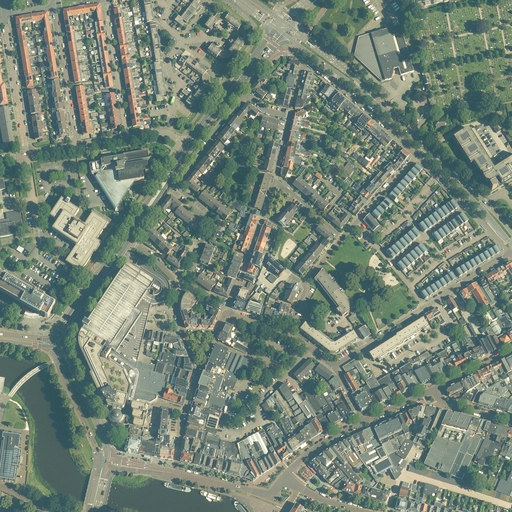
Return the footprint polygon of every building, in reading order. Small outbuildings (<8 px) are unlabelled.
[(200,6),(197,4),(193,0),(190,5),(197,10),(200,6)] [(349,12),(346,14),(368,64),(371,63),(392,84),(408,68),(396,56),(399,54),(375,1),(372,2),(371,2),(349,12)] [(197,10),(190,5),(186,9),(193,14),(197,10)] [(193,14),(186,9),(183,13),(190,19),(193,14)] [(190,19),(183,13),(180,17),(184,20),(184,21),(186,23),(190,19)] [(228,50),(221,51),(212,44),(207,51),(208,52),(216,58),(218,55),(222,59),(229,58),(232,54),(235,56),(245,43),(242,41),(245,36),(245,30),(240,27),(242,24),(229,14),(227,16),(223,13),(217,14),(213,18),(211,16),(204,25),(211,30),(218,21),(224,21),(227,23),(227,24),(229,25),(230,26),(233,29),(234,28),(237,31),(238,37),(235,41),(234,40),(231,44),(229,46),(230,47),(228,50)] [(184,20),(180,17),(177,15),(173,20),(175,21),(174,23),(176,25),(178,23),(180,25),(184,21),(184,20)] [(24,36),(24,33),(22,33),(21,31),(21,27),(17,27),(18,37),(18,38),(18,39),(19,39),(25,38),(25,37),(25,36),(24,36)] [(185,64),(188,60),(183,56),(181,59),(180,58),(178,60),(179,61),(178,63),(183,67),(185,64)] [(189,67),(194,60),(190,57),(188,60),(185,64),(189,67)] [(298,67),(299,63),(294,61),(295,58),(289,57),(287,64),(288,65),(298,67)] [(193,70),(199,64),(194,60),(189,67),(193,70)] [(198,74),(203,67),(199,64),(193,70),(198,74)] [(202,77),(205,73),(207,70),(203,67),(198,74),(202,77)] [(132,77),(138,76),(137,70),(135,70),(135,73),(133,74),(124,75),(125,80),(132,79),(132,77)] [(207,87),(210,83),(210,78),(209,76),(207,75),(205,73),(202,77),(203,83),(200,87),(199,86),(197,88),(196,87),(194,87),(194,88),(194,89),(196,90),(194,92),(195,93),(193,96),(184,89),(182,92),(188,97),(185,101),(192,107),(198,101),(199,102),(210,89),(207,87)] [(261,86),(267,79),(265,77),(262,75),(259,79),(256,82),(261,86)] [(259,89),(261,86),(256,82),(254,86),(253,85),(253,86),(250,90),(255,93),(259,89)] [(320,96),(322,98),(331,88),(327,85),(319,95),(320,96)] [(60,92),(59,86),(51,88),(51,91),(45,93),(45,95),(49,94),(60,92)] [(326,101),(334,90),(331,88),(322,98),(324,100),(324,99),(326,100),(326,101)] [(266,94),(259,89),(255,93),(258,96),(258,97),(259,96),(262,99),(266,94)] [(332,100),(338,93),(334,90),(326,101),(326,100),(326,101),(327,103),(328,103),(329,104),(330,102),(332,100)] [(330,102),(329,104),(337,111),(339,108),(346,100),(338,93),(332,100),(330,102)] [(309,102),(313,98),(312,97),(309,99),(307,101),(297,99),(296,103),(306,105),(308,104),(309,102)] [(288,108),(290,102),(280,100),(279,106),(288,108)] [(344,111),(350,103),(346,100),(339,108),(340,109),(343,112),(344,110),(344,111)] [(248,112),(252,107),(247,103),(244,107),(244,106),(244,107),(241,110),(246,114),(248,112)] [(348,114),(354,107),(350,103),(344,111),(346,112),(348,114)] [(12,131),(9,113),(8,107),(0,108),(0,124),(1,133),(12,131)] [(259,113),(255,110),(256,109),(255,109),(255,110),(252,107),(248,112),(255,117),(259,113)] [(352,117),(358,110),(354,107),(348,114),(350,116),(348,117),(350,119),(351,118),(352,117)] [(64,118),(63,112),(59,113),(59,110),(55,110),(52,111),(52,114),(55,113),(56,119),(64,118)] [(236,117),(241,121),(246,114),(241,110),(239,114),(238,113),(238,114),(236,117)] [(364,115),(358,110),(352,117),(353,119),(354,120),(356,121),(353,123),(355,125),(357,122),(364,115)] [(41,122),(40,116),(43,115),(42,112),(39,113),(35,114),(35,117),(31,117),(32,123),(41,122)] [(371,121),(364,115),(357,122),(355,125),(354,125),(362,131),(362,130),(364,128),(371,121)] [(241,121),(236,117),(235,116),(231,120),(231,121),(238,127),(242,122),(241,121)] [(292,121),(305,125),(308,125),(309,123),(306,122),(304,121),(301,121),(302,118),(294,116),(292,121)] [(139,123),(143,122),(143,121),(146,120),(145,118),(142,118),(143,119),(139,120),(132,121),(133,127),(140,126),(139,123)] [(266,128),(268,119),(267,119),(267,118),(267,119),(262,118),(260,127),(266,128)] [(448,126),(446,118),(440,119),(434,120),(436,128),(442,127),(448,126)] [(277,131),(280,122),(278,122),(279,121),(278,121),(278,122),(274,120),(271,130),(277,131)] [(238,127),(231,121),(230,121),(231,121),(227,125),(235,131),(238,127)] [(367,131),(374,124),(371,121),(364,128),(362,130),(365,133),(367,131)] [(495,123),(492,126),(497,133),(500,131),(496,123),(495,123)] [(371,134),(378,127),(374,124),(367,131),(365,133),(366,133),(365,134),(360,139),(362,140),(366,136),(367,136),(370,133),(371,134)] [(235,131),(227,125),(224,129),(224,130),(231,136),(235,131)] [(290,132),(305,136),(306,133),(299,132),(299,129),(291,127),(290,132)] [(375,138),(382,130),(378,127),(371,134),(369,136),(371,138),(373,136),(375,137),(375,138)] [(67,135),(66,129),(58,130),(58,134),(55,134),(56,140),(64,138),(63,135),(67,135)] [(480,173),(481,172),(482,174),(483,175),(482,176),(485,180),(486,181),(488,183),(498,177),(501,182),(504,181),(503,180),(510,176),(510,177),(511,175),(511,158),(494,171),(493,169),(492,170),(490,167),(491,166),(467,129),(465,129),(453,137),(455,140),(455,139),(460,146),(459,146),(462,152),(463,152),(467,158),(467,159),(470,164),(474,162),(476,165),(478,169),(480,172),(480,173)] [(231,136),(224,130),(223,130),(224,130),(220,134),(227,140),(231,136)] [(375,145),(385,133),(382,130),(375,138),(377,140),(374,143),(375,145)] [(14,143),(13,137),(12,131),(1,133),(3,145),(0,145),(0,148),(9,147),(9,144),(14,143)] [(47,141),(46,136),(43,136),(43,133),(34,134),(35,140),(39,139),(40,142),(47,141)] [(382,144),(389,137),(385,133),(375,145),(371,149),(372,149),(373,149),(380,142),(382,144)] [(227,140),(220,134),(217,138),(216,138),(217,138),(216,139),(224,145),(227,140)] [(386,147),(392,140),(389,137),(382,144),(384,146),(382,148),(384,150),(387,148),(386,147)] [(224,148),(217,142),(216,142),(217,142),(213,146),(221,152),(224,148)] [(221,152),(213,146),(210,150),(209,150),(210,151),(217,157),(221,152)] [(409,155),(399,146),(398,148),(399,149),(397,150),(398,151),(399,151),(400,151),(400,152),(400,153),(407,158),(409,155)] [(311,155),(311,153),(300,150),(299,150),(286,147),(285,152),(295,154),(296,152),(301,153),(308,156),(309,156),(310,155),(311,155)] [(144,179),(143,172),(145,172),(145,173),(146,173),(148,173),(149,172),(147,163),(147,162),(145,163),(145,161),(148,160),(149,159),(147,152),(147,151),(146,151),(123,154),(123,155),(123,156),(102,160),(102,159),(98,160),(98,159),(94,159),(95,163),(90,164),(89,165),(89,166),(91,174),(91,175),(92,175),(103,173),(96,182),(114,210),(128,189),(127,183),(143,180),(144,180),(144,179)] [(217,157),(210,151),(209,151),(206,155),(213,161),(217,157)] [(294,157),(295,154),(285,152),(284,157),(296,159),(301,161),(301,158),(294,157)] [(407,158),(400,153),(399,154),(396,152),(395,154),(397,155),(404,161),(407,158)] [(213,161),(206,155),(203,159),(202,159),(203,159),(202,160),(210,166),(213,161)] [(404,161),(397,155),(396,156),(397,157),(396,158),(393,156),(392,157),(393,158),(401,165),(404,161)] [(296,159),(284,157),(283,161),(293,163),(294,164),(300,165),(301,161),(296,159)] [(401,165),(393,158),(392,160),(393,161),(391,163),(398,168),(401,165)] [(210,166),(202,160),(199,164),(206,170),(210,166)] [(291,171),(293,165),(294,165),(294,164),(293,163),(283,161),(282,167),(288,169),(288,170),(291,171)] [(342,171),(350,177),(356,169),(348,163),(342,171)] [(398,169),(390,163),(388,165),(387,163),(385,164),(385,165),(394,172),(398,169)] [(206,170),(199,164),(196,168),(195,168),(195,169),(196,169),(201,173),(202,175),(206,170)] [(423,169),(417,164),(414,168),(419,173),(423,169)] [(394,172),(385,165),(384,166),(385,168),(384,170),(391,176),(394,172)] [(300,176),(306,168),(302,167),(298,174),(300,176)] [(384,170),(380,167),(379,168),(382,171),(380,173),(388,179),(391,176),(384,170)] [(419,173),(414,168),(410,172),(416,177),(419,173)] [(195,180),(201,173),(196,169),(193,173),(193,172),(193,173),(190,176),(195,180)] [(291,176),(292,173),(292,174),(292,173),(282,169),(281,175),(285,179),(287,175),(291,176)] [(416,177),(410,172),(406,176),(412,181),(416,177)] [(388,179),(380,173),(377,176),(384,182),(388,179)] [(384,183),(376,177),(374,179),(370,175),(369,176),(370,177),(371,178),(381,186),(384,183)] [(193,183),(195,180),(190,176),(188,180),(187,179),(188,180),(185,183),(189,187),(193,183)] [(412,181),(406,176),(403,180),(408,185),(412,181)] [(381,186),(371,178),(370,177),(368,179),(372,182),(370,183),(378,190),(381,186)] [(297,189),(303,181),(298,178),(292,185),(297,189)] [(0,190),(4,190),(5,190),(4,182),(3,182),(3,180),(0,180),(0,237),(16,235),(14,223),(9,224),(8,219),(6,220),(0,220),(0,190)] [(408,185),(403,180),(399,184),(405,189),(408,185)] [(301,192),(307,185),(303,181),(297,189),(301,192)] [(200,188),(193,183),(189,187),(193,190),(192,190),(193,190),(196,193),(200,188)] [(372,196),(364,190),(363,189),(357,185),(358,184),(355,183),(351,188),(368,201),(372,196)] [(378,190),(370,183),(368,186),(367,185),(365,187),(366,188),(364,190),(372,196),(378,190)] [(405,189),(399,184),(396,188),(401,193),(405,189)] [(306,196),(312,189),(307,185),(301,192),(306,196)] [(401,193),(396,188),(392,192),(398,197),(401,193)] [(316,193),(312,189),(306,196),(310,199),(316,194),(316,193)] [(203,202),(209,195),(204,191),(198,199),(202,202),(202,203),(203,202)] [(367,201),(355,192),(353,194),(359,198),(357,200),(364,205),(367,202),(367,201)] [(394,201),(396,199),(399,201),(398,202),(405,208),(407,205),(405,204),(398,197),(392,192),(388,196),(394,201)] [(320,197),(316,194),(310,199),(309,200),(314,204),(320,197)] [(364,205),(357,200),(356,201),(349,196),(346,194),(345,195),(346,197),(348,198),(350,200),(361,209),(362,209),(361,209),(364,205)] [(171,204),(175,199),(170,195),(168,199),(167,198),(167,199),(165,202),(169,206),(171,204)] [(207,206),(213,199),(209,195),(203,202),(203,203),(207,206)] [(318,208),(324,201),(320,197),(314,204),(318,208)] [(392,203),(387,198),(383,202),(388,207),(392,203)] [(96,240),(103,229),(104,229),(110,220),(94,210),(84,225),(83,225),(73,218),(78,210),(68,204),(70,201),(68,199),(65,202),(61,199),(50,216),(58,221),(53,229),(66,238),(77,245),(66,261),(81,271),(94,251),(95,252),(101,243),(96,240)] [(182,205),(179,202),(179,201),(178,202),(175,199),(171,204),(178,209),(181,206),(181,207),(182,205)] [(212,209),(218,202),(213,199),(207,206),(211,209),(211,210),(212,209)] [(361,209),(350,200),(348,202),(353,205),(352,206),(351,205),(351,206),(359,212),(361,209)] [(458,206),(453,200),(449,203),(453,209),(458,206)] [(323,212),(329,205),(324,201),(318,208),(323,212)] [(453,209),(449,203),(448,201),(444,205),(445,206),(449,212),(453,209)] [(164,213),(169,206),(165,202),(162,205),(161,205),(162,206),(159,209),(164,213)] [(216,213),(222,206),(218,202),(212,209),(212,210),(216,213)] [(388,207),(383,202),(379,206),(385,211),(388,207)] [(301,210),(298,208),(292,203),(289,207),(288,207),(289,207),(289,208),(296,214),(297,215),(301,210)] [(359,212),(351,206),(350,207),(351,207),(350,209),(347,207),(345,205),(343,207),(342,206),(340,208),(350,216),(352,213),(356,216),(359,212)] [(179,217),(185,210),(184,209),(185,209),(184,209),(181,207),(181,206),(178,209),(174,213),(179,217)] [(221,217),(227,209),(226,209),(222,206),(216,213),(220,216),(220,217),(221,217)] [(385,211),(379,206),(375,210),(381,215),(385,211)] [(449,212),(445,206),(440,209),(445,215),(449,212)] [(296,214),(289,208),(288,208),(288,207),(288,208),(285,212),(292,218),(296,214)] [(225,220),(231,213),(233,211),(230,209),(228,208),(226,209),(227,209),(221,217),(220,217),(221,217),(225,220)] [(445,215),(440,209),(436,212),(440,218),(445,215)] [(183,221),(189,214),(186,211),(186,210),(186,211),(185,210),(179,217),(183,221)] [(381,215),(375,210),(372,214),(377,219),(381,215)] [(257,222),(258,218),(251,215),(247,213),(246,213),(241,211),(239,216),(257,222)] [(292,218),(285,212),(282,216),(281,216),(288,222),(292,218)] [(440,218),(436,212),(432,215),(431,216),(436,222),(440,218)] [(337,219),(336,218),(330,213),(326,218),(333,224),(337,219)] [(188,224),(194,217),(193,217),(193,216),(189,214),(183,221),(188,224)] [(344,225),(350,218),(345,214),(342,218),(339,221),(344,225)] [(383,231),(369,214),(363,220),(371,230),(377,236),(383,231)] [(468,220),(464,214),(460,217),(464,224),(468,220)] [(255,226),(257,222),(239,216),(248,220),(247,223),(255,226)] [(288,222),(281,216),(281,217),(281,216),(280,216),(281,217),(277,221),(285,227),(286,225),(289,227),(291,224),(288,222)] [(344,225),(339,221),(342,218),(338,216),(336,218),(337,219),(333,224),(340,230),(344,225)] [(436,222),(431,216),(427,219),(431,225),(436,222)] [(192,228),(198,221),(195,218),(195,217),(194,218),(194,217),(188,224),(192,228)] [(464,224),(460,217),(455,221),(460,227),(464,224)] [(431,225),(427,219),(423,222),(427,228),(431,225)] [(277,226),(274,225),(272,224),(265,220),(263,225),(270,228),(272,230),(273,227),(276,228),(277,226)] [(416,223),(423,231),(427,228),(423,222),(421,220),(416,223)] [(197,232),(203,225),(202,224),(202,223),(202,224),(198,221),(192,228),(197,232)] [(460,227),(455,221),(451,224),(455,230),(460,227)] [(455,230),(451,224),(446,227),(451,233),(452,235),(457,232),(455,230)] [(269,234),(270,230),(263,226),(261,231),(269,234)] [(323,228),(323,229),(319,226),(316,230),(323,236),(327,232),(323,229),(324,228),(323,228)] [(420,233),(415,228),(414,226),(409,230),(411,231),(416,237),(420,233)] [(451,233),(446,227),(442,230),(446,236),(451,233)] [(150,239),(157,232),(152,228),(146,235),(150,239)] [(251,239),(252,234),(241,230),(240,233),(242,233),(241,235),(251,239)] [(446,236),(442,230),(438,233),(442,239),(446,236)] [(267,240),(267,239),(269,234),(261,231),(259,236),(267,240)] [(416,237),(411,231),(407,235),(411,240),(416,237)] [(154,243),(161,236),(157,232),(150,239),(154,243)] [(334,238),(330,235),(330,234),(327,232),(323,236),(325,238),(330,242),(334,238)] [(249,244),(251,239),(241,235),(240,235),(237,233),(236,236),(242,238),(241,241),(249,244)] [(442,239),(438,233),(433,237),(437,243),(442,239)] [(411,240),(407,235),(402,238),(407,244),(411,240)] [(158,247),(165,240),(161,236),(154,243),(158,247)] [(275,242),(273,241),(267,239),(267,240),(259,236),(257,241),(265,245),(266,241),(275,245),(276,242),(275,242)] [(324,249),(330,242),(325,238),(319,245),(324,249)] [(407,244),(402,238),(398,242),(403,247),(407,244)] [(162,251),(169,244),(165,240),(158,247),(162,251)] [(247,249),(249,244),(241,241),(237,240),(236,241),(235,244),(235,245),(239,247),(239,246),(247,249)] [(263,250),(265,245),(257,241),(256,247),(263,250)] [(403,247),(398,242),(394,245),(399,251),(403,247)] [(32,243),(19,245),(31,253),(36,246),(32,243)] [(324,249),(319,245),(317,243),(313,248),(320,254),(324,249)] [(166,255),(172,249),(173,249),(169,244),(162,251),(166,255)] [(216,254),(218,249),(206,244),(204,249),(213,252),(216,254)] [(245,254),(247,249),(239,246),(239,247),(235,245),(234,245),(233,250),(245,254)] [(399,251),(394,245),(390,249),(395,254),(399,251)] [(427,251),(422,245),(418,248),(423,254),(427,251)] [(500,252),(497,246),(492,249),(496,255),(500,252)] [(262,255),(263,250),(256,247),(254,252),(262,255)] [(320,254),(313,248),(309,252),(316,258),(320,254)] [(423,254),(418,248),(414,252),(419,258),(423,254)] [(211,257),(213,252),(204,249),(202,254),(211,257)] [(395,254),(390,249),(386,252),(391,258),(395,254)] [(496,255),(492,249),(487,251),(491,258),(496,255)] [(187,258),(189,254),(184,250),(179,258),(184,262),(186,258),(187,258)] [(491,258),(487,251),(482,254),(486,261),(491,258)] [(254,252),(249,265),(254,267),(255,267),(260,269),(263,259),(264,256),(262,255),(254,252)] [(316,258),(309,252),(306,256),(313,262),(316,258)] [(419,258),(414,252),(410,255),(415,261),(419,258)] [(209,262),(211,257),(202,254),(201,259),(209,262)] [(486,261),(482,254),(478,257),(482,263),(486,261)] [(177,260),(170,255),(166,260),(174,265),(177,260)] [(415,261),(410,255),(406,259),(411,265),(415,261)] [(241,264),(243,259),(234,256),(232,261),(241,264)] [(313,262),(306,256),(302,261),(309,267),(313,262)] [(482,263),(478,257),(473,260),(477,266),(482,263)] [(181,265),(184,262),(179,258),(177,260),(174,265),(178,269),(181,265),(182,266),(182,265),(181,265)] [(268,260),(265,263),(279,276),(285,270),(270,258),(268,260)] [(208,267),(209,262),(201,259),(199,264),(208,267)] [(411,265),(406,259),(402,263),(407,268),(411,265)] [(477,266),(473,260),(469,262),(472,269),(477,266)] [(137,362),(142,342),(149,312),(151,304),(152,304),(153,304),(154,304),(155,304),(156,304),(157,304),(158,304),(159,304),(161,303),(162,302),(163,302),(163,301),(164,301),(165,300),(166,299),(167,298),(167,297),(168,296),(168,295),(169,294),(169,293),(169,292),(170,291),(170,290),(170,288),(170,287),(169,285),(169,283),(168,282),(168,281),(167,280),(167,279),(166,279),(166,278),(165,277),(164,277),(163,276),(155,271),(153,267),(145,261),(145,262),(142,266),(140,270),(135,267),(132,264),(131,264),(130,264),(129,264),(128,264),(127,264),(126,265),(125,265),(107,292),(87,322),(83,328),(81,331),(81,332),(80,333),(79,335),(79,336),(79,337),(78,340),(78,341),(78,343),(78,344),(78,346),(79,346),(79,348),(79,349),(80,350),(82,355),(89,369),(91,374),(89,375),(90,376),(92,380),(98,395),(101,400),(102,401),(103,401),(104,401),(106,402),(106,403),(106,404),(106,405),(107,405),(112,407),(112,409),(111,409),(111,410),(110,411),(109,411),(109,412),(109,413),(108,414),(108,415),(108,416),(108,417),(108,418),(108,419),(109,419),(109,420),(109,421),(110,421),(111,422),(111,423),(112,423),(113,424),(116,424),(117,424),(119,424),(120,424),(121,423),(127,425),(129,425),(133,404),(143,406),(144,401),(134,399),(136,392),(139,372),(141,363),(137,362)] [(239,269),(241,264),(232,261),(230,266),(239,269)] [(309,267),(302,261),(298,265),(305,271),(309,267)] [(507,270),(511,266),(511,263),(511,262),(511,261),(500,268),(503,273),(507,270)] [(472,269),(469,262),(464,265),(468,272),(472,269)] [(407,268),(402,263),(398,266),(402,272),(407,268)] [(463,263),(458,266),(459,268),(463,274),(468,272),(464,265),(463,263)] [(258,271),(254,269),(254,267),(249,265),(247,272),(255,275),(258,271)] [(305,271),(298,265),(295,269),(302,275),(305,271)] [(237,274),(239,269),(230,266),(229,270),(237,274)] [(463,274),(459,268),(458,266),(453,269),(454,271),(458,277),(463,274)] [(501,282),(504,281),(503,280),(506,279),(499,268),(494,271),(501,282)] [(344,293),(341,288),(340,289),(338,286),(335,283),(336,283),(333,278),(332,279),(329,275),(328,276),(324,271),(323,270),(323,269),(321,271),(314,279),(314,280),(314,281),(315,281),(315,282),(316,282),(318,281),(323,287),(325,289),(325,290),(331,298),(332,297),(333,300),(339,308),(336,310),(338,313),(340,315),(340,314),(342,316),(343,316),(344,317),(354,309),(353,308),(354,307),(352,304),(352,303),(349,299),(348,300),(346,297),(343,294),(344,293)] [(237,274),(229,270),(226,270),(224,274),(235,279),(237,274)] [(501,282),(494,271),(490,274),(494,281),(496,279),(498,282),(501,282)] [(456,279),(452,272),(447,275),(451,282),(456,279)] [(35,294),(0,274),(0,291),(47,317),(54,305),(44,299),(45,297),(36,292),(35,294)] [(200,285),(206,277),(201,274),(195,281),(196,282),(200,285)] [(252,283),(254,278),(246,274),(243,280),(252,283)] [(494,281),(490,274),(485,277),(489,284),(494,281)] [(451,282),(447,275),(443,278),(447,285),(451,282)] [(205,288),(210,281),(206,277),(200,285),(204,288),(205,288)] [(447,285),(443,278),(438,281),(442,288),(447,285)] [(490,293),(487,288),(488,288),(487,286),(487,285),(483,278),(479,281),(492,302),(489,304),(490,306),(497,302),(491,292),(490,293)] [(231,289),(235,281),(229,279),(226,287),(231,289)] [(210,292),(215,284),(210,281),(205,288),(205,289),(210,292)] [(442,288),(438,281),(434,284),(438,291),(442,288)] [(489,304),(492,302),(479,281),(476,283),(475,283),(466,289),(472,299),(473,299),(474,299),(473,298),(475,297),(481,308),(489,304)] [(296,294),(299,288),(290,284),(288,290),(296,294)] [(438,291),(434,284),(429,287),(433,294),(438,291)] [(222,296),(224,290),(216,286),(214,292),(222,296)] [(228,298),(231,289),(226,287),(224,290),(222,296),(228,298)] [(433,294),(429,287),(425,290),(429,297),(433,294)] [(466,289),(463,291),(467,298),(468,300),(469,299),(473,306),(476,305),(473,299),(472,299),(466,289)] [(492,291),(498,301),(501,299),(495,289),(492,291)] [(294,299),(296,294),(288,290),(285,295),(294,299)] [(429,297),(425,290),(420,293),(424,300),(429,297)] [(249,296),(246,296),(247,294),(239,291),(236,298),(244,301),(245,299),(247,300),(247,299),(248,299),(249,296)] [(468,300),(467,298),(463,291),(459,293),(467,306),(469,305),(467,301),(468,300)] [(195,309),(197,302),(195,300),(187,292),(185,294),(184,296),(183,296),(183,297),(182,298),(182,299),(181,300),(181,302),(180,304),(180,305),(180,306),(180,307),(180,309),(180,310),(181,312),(195,309)] [(291,304),(294,299),(285,295),(283,300),(291,304)] [(457,308),(451,298),(446,301),(452,311),(457,308)] [(232,308),(243,312),(247,303),(247,302),(246,302),(245,303),(236,300),(232,308)] [(247,303),(243,312),(252,314),(255,315),(256,315),(261,317),(264,308),(261,307),(249,303),(247,303)] [(283,314),(286,306),(281,304),(278,312),(283,314)] [(218,318),(220,313),(220,312),(214,310),(213,310),(207,307),(206,311),(211,313),(210,315),(213,316),(218,318)] [(445,322),(440,314),(436,308),(431,311),(434,318),(435,317),(436,318),(437,317),(440,322),(438,323),(440,326),(445,322)] [(273,317),(275,311),(266,309),(264,314),(273,317)] [(191,329),(191,310),(181,312),(185,326),(186,328),(191,329)] [(282,320),(283,314),(278,312),(275,311),(273,317),(282,320)] [(434,318),(431,311),(425,315),(429,321),(434,318)] [(511,326),(506,316),(502,318),(498,311),(494,313),(498,320),(505,331),(511,342),(511,341),(511,326)] [(213,329),(218,318),(213,316),(211,321),(208,321),(208,329),(213,329)] [(401,343),(410,338),(429,326),(426,321),(426,320),(425,320),(422,316),(395,334),(395,335),(368,352),(374,362),(402,344),(401,343)] [(505,331),(498,320),(489,325),(497,338),(498,340),(502,347),(503,347),(511,342),(505,331)] [(237,328),(234,327),(234,326),(225,322),(220,333),(228,338),(236,342),(242,346),(245,340),(239,337),(233,334),(233,332),(235,333),(237,328)] [(340,351),(354,342),(359,340),(351,327),(347,329),(346,329),(345,330),(345,331),(347,334),(334,342),(332,342),(331,341),(330,342),(305,323),(299,330),(325,351),(326,350),(329,352),(335,353),(339,350),(340,351)] [(371,335),(366,327),(367,326),(364,323),(361,325),(361,324),(359,325),(360,327),(367,337),(371,335)] [(367,337),(360,327),(358,329),(359,330),(357,331),(363,340),(367,337)] [(502,347),(498,340),(497,338),(490,327),(485,330),(489,337),(489,336),(496,350),(502,347)] [(236,342),(228,338),(220,333),(217,339),(233,348),(236,342)] [(185,351),(181,338),(179,337),(165,334),(164,343),(163,348),(168,349),(185,351)] [(476,348),(472,342),(467,335),(464,337),(468,344),(470,347),(477,360),(481,358),(476,349),(476,348)] [(483,340),(478,342),(479,343),(480,347),(485,356),(490,353),(491,352),(491,353),(496,350),(489,336),(489,337),(484,339),(485,340),(483,340)] [(477,360),(470,347),(468,344),(464,337),(461,339),(463,346),(467,353),(469,358),(471,362),(473,362),(477,360)] [(250,349),(242,346),(236,342),(233,348),(246,354),(250,349)] [(248,364),(250,361),(228,351),(229,350),(215,344),(213,349),(248,364)] [(485,356),(480,347),(479,348),(476,349),(481,358),(485,356)] [(188,358),(185,351),(168,349),(163,348),(162,352),(163,353),(176,357),(176,356),(186,358),(188,358)] [(248,364),(213,349),(211,353),(246,369),(248,364)] [(467,364),(463,355),(462,355),(459,349),(454,351),(458,359),(462,366),(467,364)] [(452,361),(446,350),(437,355),(438,358),(447,373),(456,369),(452,361)] [(418,357),(420,361),(426,358),(430,356),(427,352),(418,357)] [(176,357),(163,353),(162,357),(185,365),(191,365),(190,359),(188,359),(188,358),(186,358),(176,356),(176,357)] [(246,369),(211,353),(209,358),(241,372),(243,368),(246,370),(246,369)] [(471,362),(469,358),(467,353),(465,354),(463,355),(467,364),(470,363),(471,362)] [(462,366),(458,359),(456,360),(453,356),(450,357),(452,361),(456,369),(462,366)] [(185,365),(162,357),(161,359),(160,361),(177,367),(184,369),(192,372),(191,365),(185,365)] [(425,383),(432,381),(420,361),(418,357),(412,361),(410,359),(407,361),(409,364),(421,385),(425,383)] [(241,372),(209,358),(207,362),(239,376),(241,372)] [(381,389),(377,381),(371,371),(367,374),(364,369),(357,358),(342,367),(346,373),(356,366),(365,381),(367,385),(372,393),(380,404),(388,400),(381,389)] [(437,378),(431,368),(432,368),(426,358),(420,361),(432,381),(437,378)] [(447,373),(438,358),(433,361),(435,366),(432,368),(438,378),(447,373)] [(511,372),(510,370),(504,359),(500,361),(505,372),(509,378),(511,383),(511,384),(511,383),(511,372)] [(315,366),(309,360),(305,364),(311,370),(313,372),(314,370),(315,371),(317,368),(315,366)] [(505,372),(500,361),(496,363),(501,373),(501,374),(503,378),(504,380),(505,380),(504,379),(506,378),(507,379),(509,378),(505,372)] [(192,373),(187,372),(166,365),(156,362),(155,366),(153,372),(167,376),(189,382),(192,373)] [(239,376),(207,362),(203,371),(236,384),(239,376)] [(153,372),(155,366),(141,363),(139,372),(152,375),(153,372)] [(503,378),(501,374),(501,373),(496,363),(491,365),(499,381),(500,382),(504,380),(503,378)] [(311,370),(305,364),(301,368),(309,375),(311,374),(309,372),(311,370)] [(319,374),(324,367),(320,364),(317,368),(315,371),(319,374)] [(421,385),(409,364),(391,374),(394,379),(402,394),(408,391),(417,387),(421,385)] [(499,381),(491,365),(488,367),(492,376),(493,378),(495,384),(499,381)] [(322,379),(328,371),(324,367),(319,374),(322,376),(320,378),(322,379)] [(309,375),(301,368),(297,371),(303,377),(305,375),(307,377),(309,375)] [(345,380),(358,373),(356,369),(343,376),(345,379),(345,380)] [(490,382),(489,381),(489,380),(484,369),(480,371),(486,383),(488,382),(488,383),(490,382)] [(233,389),(236,384),(203,371),(201,378),(233,389)] [(303,377),(297,371),(293,375),(301,383),(303,381),(301,379),(303,377)] [(328,381),(333,374),(328,371),(322,379),(324,381),(325,379),(328,381)] [(477,373),(481,381),(484,385),(486,389),(488,388),(485,383),(486,383),(480,371),(477,373)] [(165,389),(167,383),(165,382),(167,376),(153,372),(152,375),(139,372),(136,392),(156,396),(163,398),(165,389)] [(354,381),(353,379),(357,377),(358,379),(361,377),(358,373),(345,380),(348,385),(354,381)] [(481,381),(477,373),(474,374),(479,384),(481,385),(483,388),(484,387),(483,386),(484,385),(481,381)] [(394,383),(393,381),(393,380),(390,374),(377,382),(381,389),(388,386),(390,384),(391,384),(394,383)] [(481,385),(479,384),(474,374),(468,377),(473,386),(474,388),(476,390),(479,393),(485,390),(483,388),(481,385)] [(187,390),(189,382),(167,376),(165,382),(167,383),(170,384),(174,386),(175,386),(187,390)] [(336,394),(343,390),(336,376),(323,387),(328,395),(329,395),(335,406),(336,405),(340,412),(339,412),(344,420),(350,417),(345,407),(346,406),(346,405),(345,406),(342,402),(340,403),(338,399),(340,398),(346,395),(344,391),(335,396),(333,393),(335,392),(336,394)] [(468,377),(465,379),(467,384),(471,390),(473,389),(474,388),(473,386),(468,377)] [(233,389),(201,378),(198,385),(227,394),(229,388),(233,390),(233,389)] [(465,379),(458,383),(462,389),(462,390),(463,390),(464,391),(466,393),(470,391),(471,390),(467,384),(465,379)] [(499,399),(504,394),(507,391),(505,386),(502,388),(500,382),(499,381),(495,384),(488,388),(486,389),(485,390),(479,393),(478,396),(480,396),(478,405),(490,408),(493,409),(496,401),(499,399)] [(177,395),(178,393),(177,393),(172,391),(174,387),(170,386),(170,384),(167,383),(165,389),(163,398),(163,399),(176,403),(178,397),(178,395),(177,395)] [(307,419),(298,406),(303,403),(299,397),(296,393),(293,395),(290,391),(285,383),(279,389),(302,425),(311,440),(317,436),(309,421),(307,419)] [(401,395),(398,389),(394,383),(391,384),(390,384),(388,386),(394,398),(401,395)] [(462,389),(458,383),(454,385),(454,384),(449,387),(445,389),(449,396),(458,391),(462,390),(462,389)] [(359,390),(358,387),(360,386),(359,384),(350,389),(353,393),(359,390)] [(227,394),(198,385),(196,391),(208,395),(210,396),(225,401),(227,394)] [(380,404),(372,393),(367,385),(362,388),(364,391),(366,394),(367,396),(372,404),(373,406),(375,406),(380,404)] [(185,399),(187,390),(175,386),(174,389),(175,389),(175,390),(178,390),(177,393),(178,393),(177,395),(178,395),(178,397),(185,399)] [(394,398),(388,386),(381,389),(388,400),(388,401),(394,398)] [(325,421),(326,421),(324,417),(323,415),(325,414),(322,409),(315,398),(315,397),(317,396),(312,388),(299,397),(303,403),(306,401),(316,417),(318,421),(325,431),(329,428),(325,421)] [(364,391),(362,388),(359,390),(353,393),(351,394),(361,412),(373,406),(372,404),(367,396),(366,394),(364,391)] [(302,425),(279,389),(274,393),(291,419),(295,425),(306,443),(311,440),(302,425)] [(474,404),(478,396),(479,393),(476,390),(475,391),(473,395),(469,402),(474,404)] [(206,400),(208,395),(196,391),(194,397),(205,402),(206,400)] [(469,402),(473,395),(469,394),(470,393),(469,392),(470,392),(470,391),(466,393),(464,396),(460,400),(469,402)] [(156,399),(156,396),(136,392),(134,399),(144,401),(149,402),(150,402),(154,400),(156,399)] [(306,443),(295,425),(291,419),(274,393),(271,396),(276,404),(282,414),(292,431),(291,432),(293,437),(299,447),(300,447),(306,443)] [(324,397),(322,393),(317,396),(315,397),(315,398),(322,409),(329,405),(324,397)] [(508,399),(506,397),(504,394),(499,399),(496,401),(493,409),(502,412),(508,401),(510,399),(511,399),(510,397),(508,399)] [(344,420),(339,412),(340,412),(336,405),(335,406),(329,395),(328,395),(324,397),(329,405),(334,413),(340,422),(344,420)] [(355,412),(351,404),(350,404),(349,401),(346,395),(340,398),(342,402),(345,406),(346,405),(346,406),(345,407),(350,417),(354,414),(355,412)] [(206,400),(205,402),(222,409),(225,401),(210,396),(208,401),(206,400)] [(276,404),(271,396),(265,402),(266,403),(269,407),(269,408),(276,404)] [(183,405),(185,399),(178,397),(176,403),(183,405)] [(222,409),(205,402),(194,397),(193,402),(205,407),(220,413),(222,409)] [(510,406),(511,403),(511,402),(510,400),(510,399),(508,401),(502,412),(507,413),(510,406)] [(324,432),(315,417),(316,417),(306,401),(303,403),(298,406),(307,419),(310,416),(312,419),(309,421),(317,436),(324,432)] [(220,413),(205,407),(193,402),(192,406),(205,411),(204,413),(219,418),(219,417),(220,413)] [(269,408),(269,407),(266,403),(262,405),(268,417),(273,414),(269,408)] [(133,426),(143,428),(147,412),(145,411),(146,406),(145,406),(143,406),(133,404),(129,425),(129,428),(132,429),(133,426)] [(340,422),(334,413),(329,405),(322,409),(325,414),(326,416),(333,427),(340,422)] [(418,417),(421,405),(415,408),(411,410),(415,418),(416,421),(418,417)] [(424,440),(437,409),(426,405),(419,428),(417,434),(416,437),(412,443),(414,444),(421,447),(424,440)] [(417,434),(419,428),(426,405),(421,405),(418,417),(416,421),(414,426),(414,425),(412,429),(415,430),(414,433),(417,434)] [(204,413),(205,411),(192,406),(189,415),(202,419),(203,415),(209,416),(207,421),(206,425),(206,427),(217,430),(219,418),(204,413)] [(169,420),(169,418),(170,413),(168,411),(160,409),(156,436),(167,436),(168,437),(168,436),(168,434),(168,431),(168,427),(169,424),(169,420)] [(435,426),(438,421),(442,410),(437,409),(424,440),(428,442),(435,426)] [(416,421),(415,418),(411,410),(407,411),(400,415),(405,425),(412,422),(414,425),(414,426),(416,421)] [(441,424),(447,411),(442,410),(438,421),(441,422),(440,424),(441,424)] [(299,447),(293,437),(291,432),(292,431),(282,414),(281,414),(280,411),(277,413),(279,416),(277,416),(279,419),(285,432),(285,433),(286,435),(284,436),(286,440),(293,452),(299,447)] [(449,475),(467,432),(469,426),(472,418),(465,416),(451,413),(447,411),(441,424),(424,464),(428,466),(435,469),(448,475),(448,474),(449,475)] [(404,435),(406,439),(409,435),(409,433),(405,426),(405,425),(400,415),(396,417),(401,426),(403,431),(404,434),(404,435)] [(199,422),(200,420),(188,416),(187,423),(204,426),(206,427),(206,425),(204,424),(199,422)] [(333,427),(326,416),(324,417),(326,421),(325,421),(329,428),(333,427)] [(401,426),(396,417),(393,418),(399,433),(400,432),(403,431),(401,426)] [(401,435),(400,432),(399,433),(393,418),(389,420),(392,426),(394,431),(397,438),(401,447),(406,439),(404,435),(404,434),(401,435)] [(456,477),(467,451),(475,434),(476,432),(481,420),(480,420),(472,418),(469,426),(467,432),(449,475),(456,477)] [(392,426),(389,420),(386,421),(391,432),(394,431),(392,426)] [(391,432),(386,421),(382,423),(383,426),(387,434),(389,433),(391,432)] [(474,455),(482,434),(485,426),(487,422),(482,421),(476,434),(475,434),(467,451),(456,477),(462,480),(473,457),(474,455)] [(488,433),(490,426),(491,423),(487,422),(485,426),(482,434),(474,455),(477,456),(479,452),(486,436),(488,433)] [(204,428),(204,426),(187,423),(186,428),(196,431),(203,432),(204,428)] [(387,434),(383,426),(382,423),(373,427),(379,441),(383,439),(386,438),(388,437),(387,434)] [(482,465),(499,425),(491,423),(490,426),(488,433),(486,436),(479,452),(477,456),(476,458),(475,458),(473,461),(474,462),(473,464),(476,465),(477,463),(479,464),(482,465)] [(501,451),(507,438),(510,429),(499,425),(482,465),(483,466),(486,460),(489,461),(494,450),(497,450),(497,449),(501,451)] [(139,454),(143,435),(144,432),(142,432),(143,428),(133,426),(132,429),(129,428),(123,450),(125,451),(126,453),(129,454),(131,452),(139,454)] [(217,432),(217,430),(206,427),(204,426),(204,428),(203,432),(208,433),(216,435),(217,432)] [(290,455),(278,435),(277,432),(275,429),(274,427),(270,429),(287,457),(290,455)] [(205,444),(207,436),(208,433),(203,432),(196,431),(186,428),(184,437),(193,440),(200,442),(200,443),(203,444),(205,444)] [(374,436),(370,428),(366,430),(369,438),(370,439),(372,442),(375,440),(374,436)] [(267,450),(266,448),(261,439),(259,435),(264,433),(263,429),(258,432),(258,433),(246,439),(250,446),(253,444),(258,452),(261,450),(262,452),(265,457),(271,469),(275,466),(276,466),(274,463),(270,455),(267,450)] [(287,457),(270,429),(269,429),(272,434),(269,435),(273,442),(275,445),(274,446),(276,450),(279,455),(282,461),(282,460),(283,461),(287,457)] [(511,441),(511,429),(510,429),(507,438),(501,451),(501,452),(506,455),(507,452),(511,441)] [(286,440),(284,436),(283,437),(281,433),(282,433),(280,430),(277,432),(278,435),(290,455),(293,452),(286,440)] [(370,439),(369,438),(366,430),(362,432),(358,434),(364,445),(371,441),(370,439)] [(394,449),(390,441),(397,438),(394,431),(391,432),(389,433),(391,436),(389,437),(390,439),(389,440),(390,441),(387,442),(386,438),(383,439),(385,444),(386,444),(390,451),(394,449)] [(21,457),(22,450),(20,450),(22,435),(14,434),(11,433),(11,434),(1,432),(0,441),(0,440),(0,481),(4,482),(8,483),(8,482),(15,484),(17,470),(19,470),(20,463),(21,457)] [(363,445),(357,434),(352,437),(359,451),(361,455),(364,454),(360,447),(363,445)] [(366,449),(364,445),(358,434),(357,434),(363,445),(360,447),(364,454),(365,453),(366,449)] [(146,449),(149,436),(148,436),(143,435),(139,454),(144,456),(146,449)] [(155,453),(155,443),(156,438),(154,438),(149,436),(146,449),(144,456),(151,457),(152,453),(155,453)] [(152,453),(151,457),(160,459),(161,448),(164,449),(168,449),(169,445),(169,442),(170,442),(170,437),(168,436),(168,437),(167,436),(156,436),(156,438),(155,443),(155,453),(152,453)] [(212,470),(216,455),(217,450),(220,439),(207,436),(205,444),(210,445),(205,468),(212,470)] [(374,446),(372,442),(371,441),(364,445),(366,449),(365,453),(364,454),(361,455),(359,451),(352,437),(346,440),(356,454),(355,454),(361,462),(366,468),(372,465),(374,464),(374,463),(381,460),(376,450),(381,448),(379,443),(374,446)] [(402,459),(396,455),(401,447),(397,438),(390,441),(394,449),(390,451),(386,444),(385,444),(383,439),(379,441),(382,447),(393,468),(397,466),(399,464),(402,459)] [(263,474),(256,460),(254,461),(252,457),(249,449),(251,449),(250,446),(246,439),(242,441),(247,450),(250,457),(251,460),(260,477),(263,474)] [(198,448),(200,443),(200,442),(193,440),(193,441),(192,446),(194,447),(198,448)] [(243,464),(240,456),(237,455),(238,451),(236,444),(222,440),(220,441),(219,446),(220,448),(220,450),(224,452),(223,456),(224,456),(224,457),(226,457),(228,458),(227,460),(228,460),(228,463),(225,473),(240,477),(242,467),(243,464)] [(356,454),(346,440),(342,442),(347,450),(358,464),(361,462),(355,454),(356,454)] [(397,456),(402,459),(404,460),(414,444),(412,443),(408,440),(404,444),(397,456)] [(250,457),(247,450),(242,441),(237,444),(240,456),(243,464),(242,467),(245,468),(246,467),(246,466),(248,465),(247,463),(247,462),(245,459),(250,457)] [(347,450),(342,442),(337,445),(354,467),(358,464),(347,450)] [(205,468),(210,445),(205,444),(205,446),(204,448),(204,449),(199,466),(205,468)] [(261,459),(258,454),(258,452),(253,444),(250,446),(251,449),(256,460),(263,474),(267,472),(261,459)] [(354,467),(337,445),(334,446),(340,455),(342,457),(344,456),(349,464),(353,468),(354,467)] [(192,464),(195,454),(196,452),(198,448),(194,447),(192,446),(190,452),(190,454),(188,463),(192,464)] [(347,463),(342,457),(340,455),(334,446),(329,449),(337,458),(337,459),(343,466),(347,463)] [(274,452),(272,448),(269,449),(268,447),(266,448),(267,450),(270,455),(274,463),(276,466),(280,462),(274,452)] [(382,447),(381,448),(376,450),(381,460),(374,463),(374,464),(375,465),(372,467),(371,467),(371,468),(372,468),(376,474),(377,473),(377,474),(389,468),(390,470),(395,480),(397,479),(402,474),(401,472),(398,468),(397,466),(393,468),(382,447)] [(161,448),(160,459),(168,460),(169,449),(168,449),(164,449),(161,448)] [(199,466),(204,449),(204,448),(202,448),(202,450),(200,450),(199,453),(196,452),(195,454),(192,464),(192,465),(193,465),(193,464),(199,466)] [(337,458),(329,449),(324,452),(332,462),(337,458)] [(271,469),(265,457),(264,458),(261,453),(260,454),(259,453),(258,454),(261,459),(267,472),(271,469)] [(330,462),(323,453),(316,458),(322,464),(322,463),(325,467),(330,462)] [(222,472),(224,464),(226,457),(224,457),(224,456),(223,456),(222,456),(219,455),(218,458),(217,462),(219,463),(217,467),(219,467),(218,471),(222,472)] [(260,477),(251,460),(250,457),(245,459),(247,462),(247,463),(248,465),(246,466),(246,467),(245,468),(242,467),(240,477),(242,477),(245,473),(247,470),(250,472),(256,480),(260,477)] [(314,471),(321,464),(322,464),(316,458),(310,463),(310,464),(308,465),(314,471)] [(359,483),(362,481),(347,463),(343,466),(337,459),(332,463),(338,469),(342,473),(345,476),(345,477),(348,480),(350,481),(355,485),(357,485),(358,485),(358,484),(359,484),(359,483)] [(406,466),(407,462),(404,460),(402,459),(399,464),(400,465),(398,468),(401,472),(406,466)] [(321,475),(326,470),(321,464),(314,471),(316,473),(318,472),(321,475)] [(376,474),(372,468),(371,468),(371,467),(372,467),(375,465),(374,464),(372,465),(367,469),(376,480),(377,483),(378,483),(377,480),(378,479),(376,474)] [(325,480),(337,469),(333,465),(327,471),(326,470),(321,475),(321,476),(325,480)] [(336,477),(335,476),(338,473),(339,475),(342,473),(338,469),(337,469),(325,480),(329,484),(330,483),(336,477)] [(256,480),(250,472),(245,478),(250,479),(253,482),(256,480)] [(481,483),(484,477),(475,473),(472,479),(481,483)] [(490,476),(487,485),(491,486),(495,478),(495,477),(490,476)] [(337,488),(344,482),(348,480),(345,477),(335,485),(334,487),(337,488)] [(495,478),(491,486),(496,488),(499,480),(495,478)] [(367,489),(368,489),(370,486),(370,485),(365,484),(365,482),(363,479),(362,481),(363,482),(360,496),(365,497),(367,489)] [(509,496),(511,489),(511,484),(506,482),(501,479),(495,491),(509,496)] [(342,491),(353,494),(355,485),(350,481),(348,480),(344,482),(342,491)] [(360,496),(363,482),(362,481),(359,483),(359,484),(358,484),(358,485),(357,485),(355,485),(353,494),(360,496)] [(365,497),(369,498),(372,490),(373,489),(373,488),(370,486),(368,489),(367,489),(365,497)] [(407,489),(404,488),(401,487),(399,495),(407,497),(408,489),(407,489)] [(183,493),(208,499),(209,494),(184,489),(183,493)] [(372,490),(369,498),(373,499),(374,499),(374,498),(376,499),(378,490),(376,489),(376,490),(373,489),(372,490)] [(380,491),(378,490),(376,499),(377,499),(377,500),(378,501),(381,502),(384,493),(383,492),(384,491),(380,491)] [(425,511),(427,506),(428,504),(425,504),(427,495),(426,495),(423,494),(422,501),(421,505),(419,511),(425,511)] [(213,499),(236,508),(238,504),(215,495),(213,499)] [(396,509),(400,510),(403,498),(404,498),(404,497),(399,496),(396,509)] [(407,511),(412,511),(414,503),(415,500),(409,498),(408,502),(406,511),(407,511)] [(419,511),(421,505),(422,501),(415,500),(414,503),(412,511),(419,511)] [(435,503),(433,508),(432,511),(439,511),(440,509),(441,508),(441,505),(441,504),(435,503)]
